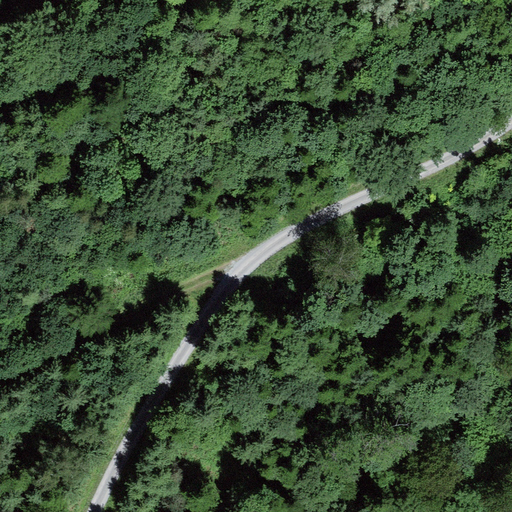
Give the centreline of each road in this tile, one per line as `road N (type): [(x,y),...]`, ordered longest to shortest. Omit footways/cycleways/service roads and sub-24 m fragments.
road 1 (track): [(511,131),(429,179),(340,211),(250,265),(137,426),(97,511)]
road 2 (track): [(0,388),(250,265)]
